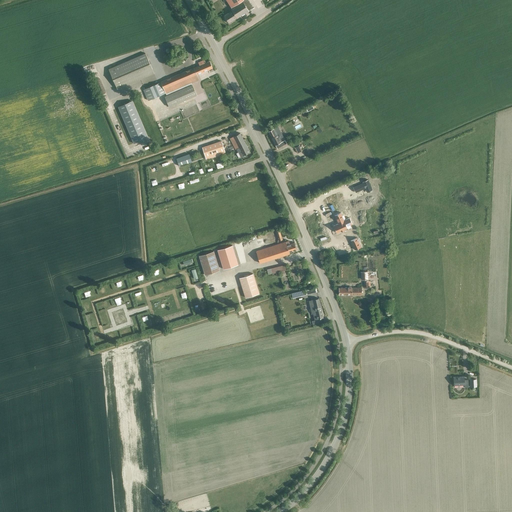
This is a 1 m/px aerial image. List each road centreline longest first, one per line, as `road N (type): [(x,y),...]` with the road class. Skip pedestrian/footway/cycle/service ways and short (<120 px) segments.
road 1 (unclassified): [(345,342),(321,269),(214,45)]
road 2 (unclassified): [(282,511),(336,443),(349,391),(345,342)]
road 3 (unclassified): [(511,366),(412,332),(345,342)]
road 4 (track): [(193,285),(184,271),(92,301),(101,331)]
